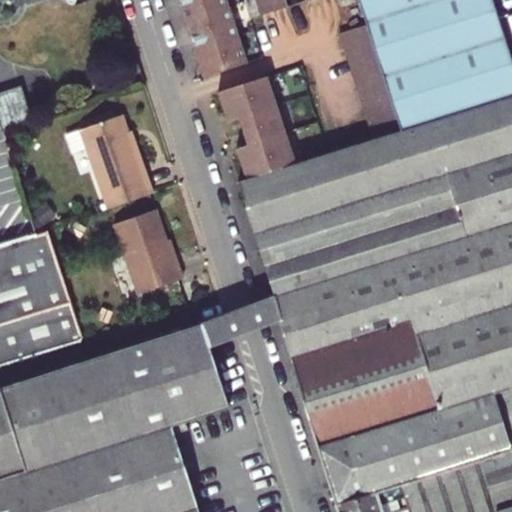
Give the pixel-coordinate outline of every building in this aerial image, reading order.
[(187,0),(211,74),(245,63),(224,0),(187,0)] [(511,65),(491,0),(356,0),(365,24),(398,130),(372,139),(295,164),(246,180),(237,182),(274,295),(283,321),(279,323),(335,505),(398,485),(478,459),(508,449),(491,394),(511,387),(511,65)] [(273,10),(269,0),(254,0),(259,15),(273,10)] [(285,0),(269,0),(273,10),(287,6),(285,0)] [(338,33),(372,139),(398,130),(365,24),(338,33)] [(236,112),(238,119),(247,145),(249,152),(238,155),(246,180),(295,164),(267,76),(217,92),(225,116),(236,112)] [(17,78),(0,83),(0,125),(29,115),(17,78)] [(236,112),(225,116),(227,122),(238,119),(236,112)] [(152,191),(142,165),(140,166),(127,130),(121,114),(64,134),(71,154),(87,149),(107,207),(152,191)] [(130,128),(127,130),(140,166),(142,165),(130,128)] [(249,152),(247,145),(236,148),(238,155),(249,152)] [(170,260),(163,237),(152,205),(112,219),(136,288),(180,274),(175,258),(170,260)] [(0,362),(81,336),(51,243),(32,249),(27,235),(0,243),(0,362)] [(167,236),(163,237),(170,260),(175,258),(167,236)] [(283,321),(274,295),(206,328),(213,353),(279,323),(283,321)] [(206,328),(0,394),(0,511),(200,511),(176,434),(234,416),(213,353),(206,328)] [(511,387),(491,394),(508,449),(511,448),(511,387)] [(494,511),(511,511),(511,448),(508,449),(478,459),(494,511)] [(494,511),(478,459),(398,485),(402,498),(405,509),(406,511),(494,511)] [(335,505),(336,511),(382,511),(380,504),(402,498),(398,485),(335,505)]
